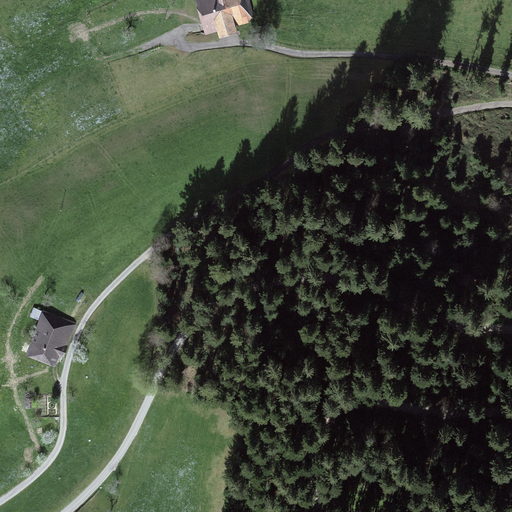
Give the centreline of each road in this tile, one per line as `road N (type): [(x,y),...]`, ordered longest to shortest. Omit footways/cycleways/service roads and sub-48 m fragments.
road 1 (track): [(0,500),(38,473),(58,445),(68,360),(94,305),(218,200),(285,167),(377,172),(511,212)]
road 2 (track): [(511,332),(457,325),(327,276),(245,292),(183,336),(116,459),(66,511)]
road 3 (track): [(197,26),(180,32),(188,47),(245,42),(511,74)]
road 4 (track): [(323,511),(315,451),(326,423),(347,405),(511,411)]
road 5 (track): [(283,168),(335,135),(511,102)]
